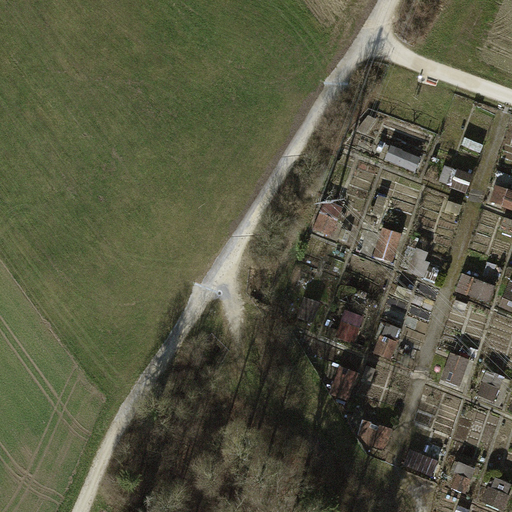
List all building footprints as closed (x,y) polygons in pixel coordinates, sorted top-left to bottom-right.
[(420,171),(424,158),(393,149),(389,162),(420,171)] [(461,168),(455,183),(472,189),(477,174),(461,168)] [(511,210),(511,192),(498,189),(494,205),(511,210)] [(396,264),(405,234),(384,228),(375,258),(396,264)] [(493,303),(499,287),(466,276),(460,293),(493,303)] [(511,280),(502,306),(511,309),(511,280)] [(385,330),(377,356),(394,361),(402,336),(385,330)] [(463,387),(471,361),(453,355),(445,381),(463,387)] [(482,397),(497,403),(506,379),(491,374),(482,397)] [(485,506),(505,511),(507,511),(511,495),(511,487),(492,482),(485,506)]
